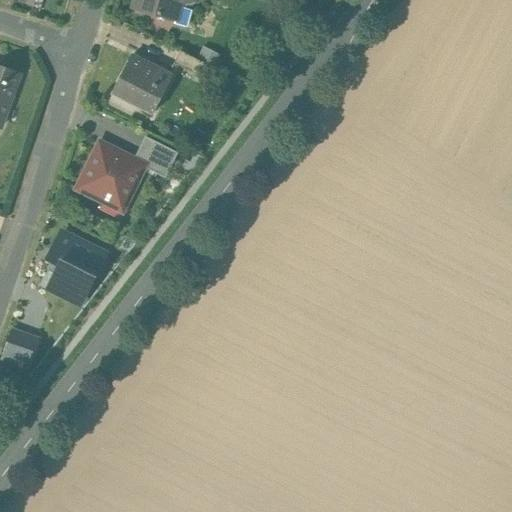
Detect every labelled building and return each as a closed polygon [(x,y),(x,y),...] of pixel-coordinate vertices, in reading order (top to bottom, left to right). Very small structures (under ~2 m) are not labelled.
[(132,0),(130,9),(178,22),(183,5),(194,8),(196,3),(196,0),(132,0)] [(179,64),(137,46),(117,91),(157,108),(179,64)] [(209,57),(186,47),(179,64),(201,73),(209,57)] [(0,125),(8,128),(29,69),(0,58),(0,125)] [(177,153),(165,147),(145,137),(134,160),(144,165),(144,167),(145,167),(165,177),(177,153)] [(106,193),(113,197),(126,203),(144,165),(100,143),(78,188),(102,200),(106,193)] [(109,252),(62,229),(46,261),(57,267),(46,289),(83,306),(109,252)] [(0,363),(0,365),(28,375),(40,339),(12,329),(0,363)]
